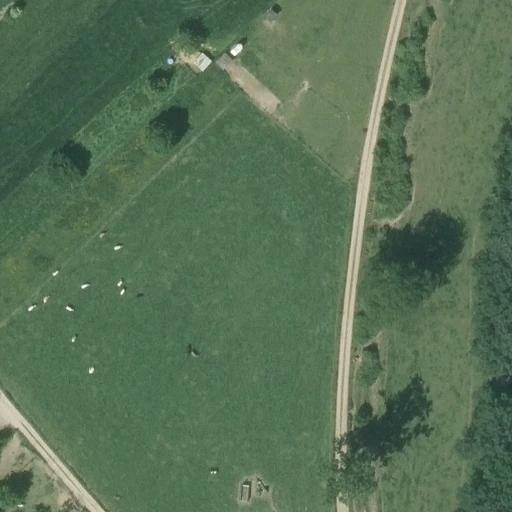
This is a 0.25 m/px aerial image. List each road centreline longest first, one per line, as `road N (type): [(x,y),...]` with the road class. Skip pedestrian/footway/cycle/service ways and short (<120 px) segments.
road 1 (track): [(341,511),(356,236),(399,0)]
road 2 (track): [(102,511),(0,393)]
